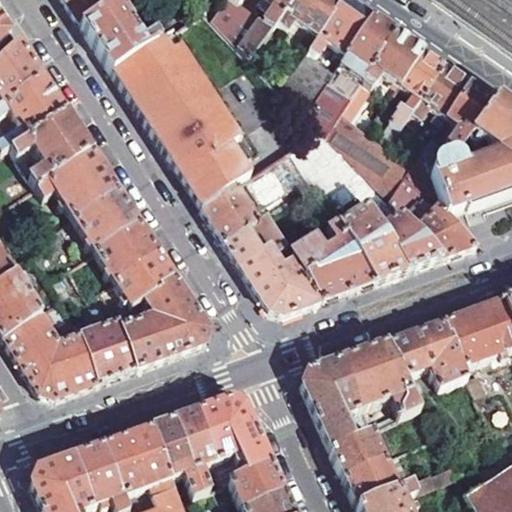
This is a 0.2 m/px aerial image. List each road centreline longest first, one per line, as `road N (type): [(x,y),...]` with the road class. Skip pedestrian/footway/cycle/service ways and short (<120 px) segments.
road 1 (residential): [(22,0),(259,367)]
road 2 (secondary): [(259,367),(511,276)]
road 3 (secondary): [(33,442),(259,367)]
road 4 (tertiary): [(511,92),(382,0)]
road 5 (residential): [(320,511),(259,367)]
